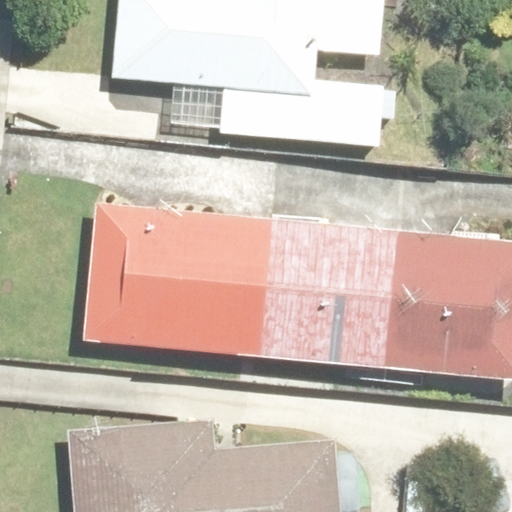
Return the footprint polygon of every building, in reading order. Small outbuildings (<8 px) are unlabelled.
[(52,121),(113,127),(108,173),(306,193),(311,146),(320,146),(331,38),(315,37),(319,0),(180,0),(178,24),(63,13),(52,121)] [(511,66),(482,84),(511,135),(511,66)] [(511,227),(497,227),(493,284),(511,284),(511,227)] [(461,275),(37,248),(27,404),(450,432),(461,275)] [(151,461),(4,466),(5,511),(277,511),(277,495),(153,499),(151,461)] [(498,511),(511,511),(511,483),(501,483),(498,511)]
